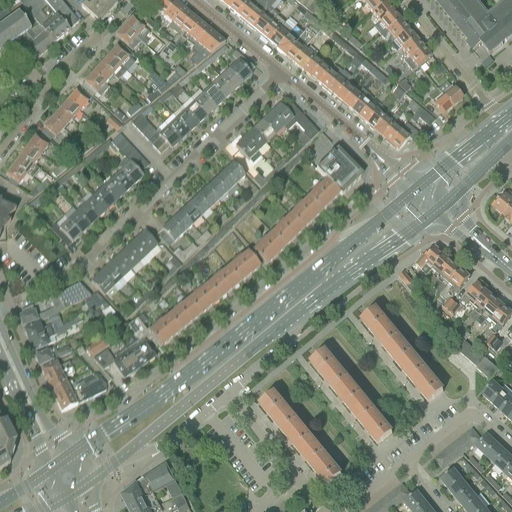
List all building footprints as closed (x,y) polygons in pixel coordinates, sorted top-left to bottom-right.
[(68,33),(79,24),(72,17),(58,0),(29,0),(21,7),(37,26),(41,30),(55,17),(68,33)] [(109,0),(87,0),(80,8),(85,12),(89,16),(93,19),(99,25),(102,22),(114,8),(116,6),(109,0)] [(148,0),(146,3),(155,11),(163,0),(148,0)] [(163,0),(155,11),(163,18),(175,4),(170,0),(163,0)] [(222,0),(219,3),(227,10),(235,0),(222,0)] [(228,11),(227,11),(233,16),(234,15),(236,17),(247,3),(242,0),(235,0),(227,10),(228,11)] [(239,20),(243,24),(261,2),(258,0),(249,0),(247,3),(236,17),(239,20)] [(263,0),(261,2),(243,24),(249,29),(249,28),(252,30),(269,9),(270,8),(275,3),(271,0),(263,0)] [(301,0),(298,5),(303,8),(309,0),(301,0)] [(310,0),(309,0),(303,8),(307,12),(315,3),(310,0)] [(371,0),(364,6),(372,15),(385,4),(382,0),(371,0)] [(511,0),(434,0),(467,41),(465,43),(473,52),(481,45),(489,56),(511,37),(511,0)] [(315,3),(307,12),(312,16),(313,14),(317,10),(319,7),(315,3)] [(18,4),(7,12),(8,13),(9,15),(10,16),(21,7),(19,5),(18,4)] [(163,18),(171,25),(182,12),(180,10),(181,9),(175,4),(163,18)] [(372,15),(379,24),(393,13),(385,4),(372,15)] [(305,13),(298,7),(295,11),(301,16),(305,13)] [(254,34),(259,38),(276,18),(277,16),(269,9),(252,30),(255,33),(254,34)] [(317,10),(313,14),(325,24),(329,20),(317,10)] [(147,11),(140,20),(144,24),(147,20),(152,15),(147,11)] [(7,12),(0,17),(0,22),(10,16),(9,15),(8,13),(7,12)] [(171,25),(168,28),(169,29),(177,35),(180,31),(191,18),(185,13),(182,12),(171,25)] [(379,24),(373,29),(380,38),(381,38),(386,33),(400,22),(393,13),(379,24)] [(306,14),(302,19),(311,26),(315,21),(306,14)] [(41,30),(37,26),(30,31),(18,15),(0,28),(0,53),(22,38),(29,47),(23,52),(33,63),(54,45),(41,30)] [(41,30),(54,45),(68,33),(55,17),(41,30)] [(174,55),(184,42),(199,25),(196,23),(197,23),(191,18),(180,31),(184,35),(173,48),(169,45),(158,57),(158,60),(165,65),(170,59),(174,55)] [(259,38),(267,44),(284,25),(276,18),(259,38)] [(129,22),(123,28),(135,39),(139,43),(144,47),(146,44),(143,41),(149,35),(144,30),(139,26),(131,19),(129,22)] [(147,20),(144,24),(152,31),(155,27),(147,20)] [(329,20),(325,24),(334,32),(338,27),(329,20)] [(311,26),(306,32),(314,39),(323,28),(315,21),(311,26)] [(270,46),(276,50),(294,29),(286,22),(284,25),(267,44),(270,47),(270,46)] [(383,44),(389,46),(407,31),(400,22),(386,33),(381,38),(384,42),(383,44)] [(184,42),(193,49),(195,47),(208,31),(202,26),(201,27),(199,25),(184,42)] [(338,27),(334,32),(341,37),(344,32),(338,27)] [(135,39),(123,28),(115,37),(131,52),(139,43),(135,39)] [(294,29),(276,50),(282,55),(281,56),(283,58),(302,35),(294,29)] [(324,30),(321,34),(329,41),(332,36),(324,30)] [(195,55),(189,62),(195,68),(216,51),(224,45),(208,31),(195,47),(193,49),(191,52),(195,55)] [(397,55),(401,51),(415,40),(407,31),(389,46),(390,46),(390,48),(393,52),(396,53),(397,55)] [(302,35),(283,58),(292,65),(304,51),(314,39),(306,32),(303,35),(303,34),(302,35)] [(332,36),(329,41),(336,47),(340,42),(332,36)] [(351,38),(347,43),(352,47),(356,43),(351,38)] [(146,48),(155,56),(162,47),(154,40),(146,48)] [(401,51),(408,60),(422,49),(415,40),(401,51)] [(340,42),(336,47),(344,53),(348,49),(340,42)] [(356,43),(352,47),(358,52),(362,47),(356,43)] [(116,48),(108,57),(120,68),(126,74),(126,73),(128,70),(129,70),(130,69),(129,69),(133,65),(134,65),(128,59),(131,55),(121,46),(118,50),(116,48)] [(224,48),(215,56),(218,59),(227,52),(224,48)] [(348,49),(344,53),(353,61),(356,56),(348,49)] [(408,60),(404,64),(412,73),(416,70),(422,65),(430,59),(422,49),(408,60)] [(304,51),(292,65),(301,72),(313,58),(304,51)] [(237,63),(229,71),(242,85),(251,76),(249,74),(254,69),(234,53),(231,57),(237,63)] [(369,54),(365,58),(371,63),(374,58),(369,54)] [(165,65),(165,66),(168,68),(169,69),(170,70),(171,70),(172,69),(179,60),(174,55),(170,59),(165,65)] [(215,56),(205,64),(208,67),(218,59),(215,56)] [(356,56),(353,61),(360,67),(364,63),(356,56)] [(108,57),(100,66),(112,77),(118,82),(126,74),(120,68),(108,57)] [(313,58),(301,72),(303,75),(304,74),(309,78),(321,65),(313,58)] [(374,58),(371,63),(376,67),(380,62),(374,58)] [(431,60),(426,64),(429,69),(435,64),(431,60)] [(174,74),(178,77),(188,63),(184,61),(174,74)] [(360,67),(353,61),(348,66),(356,73),(360,67)] [(360,67),(360,68),(367,74),(372,69),(364,63),(360,67)] [(205,64),(196,71),(199,74),(208,67),(205,64)] [(315,84),(317,86),(329,72),(321,65),(309,78),(315,83),(315,84)] [(100,66),(92,75),(104,86),(108,90),(109,90),(104,85),(112,77),(100,66)] [(320,87),(325,92),(337,78),(341,73),(333,67),(329,72),(317,86),(319,88),(320,87)] [(445,72),(441,67),(432,75),(436,80),(445,72)] [(372,69),(367,74),(375,81),(380,76),(372,69)] [(387,69),(384,73),(389,78),(393,73),(387,69)] [(196,71),(187,79),(190,82),(199,74),(196,71)] [(220,79),(233,93),(242,85),(229,71),(220,79)] [(337,78),(325,92),(331,97),(333,99),(345,85),(350,79),(342,72),(341,73),(337,78)] [(393,73),(389,78),(394,83),(398,78),(393,73)] [(104,86),(92,75),(84,84),(86,86),(82,89),(93,99),(96,95),(100,99),(108,90),(104,86)] [(153,75),(148,80),(159,90),(157,92),(152,96),(156,101),(161,97),(169,90),(153,75)] [(176,77),(169,83),(172,87),(178,81),(176,77)] [(380,77),(376,82),(383,87),(388,82),(380,77)] [(187,79),(177,87),(180,90),(190,82),(187,79)] [(211,87),(225,101),(233,93),(220,79),(211,87)] [(383,87),(382,89),(390,95),(391,94),(393,93),(393,92),(396,89),(388,82),(383,87)] [(402,83),(396,87),(406,95),(410,90),(405,86),(407,84),(404,82),(402,83)] [(336,101),(341,105),(353,92),(345,85),(333,99),(335,101),(336,101)] [(177,87),(168,94),(171,97),(174,101),(183,93),(180,90),(177,87)] [(203,95),(216,109),(225,101),(211,87),(203,95)] [(393,93),(391,94),(395,97),(398,99),(396,101),(398,103),(404,96),(396,90),(396,89),(393,92),(393,93)] [(450,89),(441,96),(452,110),(461,102),(450,89)] [(347,111),(349,113),(365,94),(361,91),(357,95),(353,92),(341,105),(347,110),(347,111)] [(452,110),(441,96),(437,91),(427,98),(442,117),(452,110)] [(75,93),(67,102),(79,113),(87,104),(75,93)] [(168,94),(159,102),(162,105),(171,97),(168,94)] [(365,94),(349,113),(351,114),(352,114),(357,119),(369,105),(372,101),(368,97),(365,94)] [(194,104),(207,118),(216,109),(203,95),(194,104)] [(152,96),(146,101),(150,105),(156,101),(152,96)] [(377,105),(372,101),(369,105),(373,109),(377,105)] [(67,102),(59,111),(71,122),(79,113),(67,102)] [(159,102),(149,109),(152,112),(162,105),(159,102)] [(407,107),(406,109),(414,116),(419,110),(411,103),(407,107)] [(185,112),(198,126),(207,118),(194,104),(185,112)] [(137,105),(131,109),(135,114),(141,110),(137,105)] [(307,140),(300,146),(303,149),(318,134),(291,105),(284,111),(279,106),(270,115),(283,129),(287,133),(296,125),(304,134),(303,135),(307,140)] [(369,105),(357,119),(363,123),(363,124),(365,126),(377,112),(380,107),(377,105),(373,109),(369,105)] [(135,114),(131,109),(126,114),(129,119),(135,114)] [(149,109),(140,117),(143,120),(152,112),(149,109)] [(414,116),(410,121),(414,125),(419,119),(429,128),(434,122),(419,110),(414,116)] [(59,111),(51,120),(63,130),(71,122),(59,111)] [(385,118),(374,132),(379,137),(381,139),(395,122),(398,119),(402,115),(398,111),(394,116),(389,122),(385,118)] [(112,117),(120,123),(124,119),(116,112),(112,117)] [(176,120),(190,134),(198,126),(185,112),(176,120)] [(368,127),(373,132),(385,118),(377,112),(365,126),(367,128),(368,127)] [(275,137),(283,129),(270,115),(262,123),(275,137)] [(140,117),(131,125),(135,130),(135,129),(144,121),(143,120),(140,117)] [(106,124),(116,133),(121,128),(111,119),(106,124)] [(63,130),(51,120),(43,129),(55,139),(63,130)] [(168,128),(181,143),(190,134),(176,120),(168,128)] [(135,129),(135,130),(139,134),(148,125),(144,121),(135,129)] [(384,141),(390,145),(401,132),(397,128),(399,125),(395,122),(381,139),(384,142),(384,141)] [(266,145),(275,137),(262,123),(253,131),(266,145)] [(139,134),(143,138),(144,138),(152,130),(148,125),(139,134)] [(401,132),(390,145),(394,149),(394,150),(397,153),(409,139),(414,143),(420,139),(405,127),(401,132)] [(158,131),(156,133),(157,134),(159,137),(160,139),(165,143),(169,148),(172,151),(181,143),(168,128),(161,134),(158,131)] [(144,138),(143,138),(147,143),(148,143),(157,134),(156,133),(152,130),(144,138)] [(257,153),(266,145),(253,131),(244,139),(257,153)] [(102,134),(93,141),(99,146),(108,140),(102,134)] [(148,143),(147,143),(152,147),(160,139),(159,137),(157,134),(148,143)] [(119,136),(111,144),(115,149),(123,141),(119,136)] [(34,138),(27,148),(40,157),(47,148),(34,138)] [(152,147),(156,152),(156,151),(165,143),(160,139),(152,147)] [(248,162),(257,153),(244,139),(235,148),(248,162)] [(123,141),(115,149),(119,153),(128,145),(123,141)] [(75,142),(68,150),(78,160),(87,154),(83,149),(75,142)] [(109,142),(99,150),(103,154),(112,146),(109,142)] [(156,151),(156,152),(160,156),(169,148),(165,143),(156,151)] [(89,144),(83,149),(87,154),(93,149),(89,144)] [(128,145),(119,153),(123,158),(132,150),(128,145)] [(300,146),(291,155),(294,158),(303,149),(300,146)] [(27,148),(20,157),(33,167),(40,157),(27,148)] [(78,160),(68,150),(63,154),(74,165),(78,160)] [(99,150),(90,157),(93,161),(103,154),(99,150)] [(132,150),(123,158),(125,160),(126,161),(127,162),(136,154),(132,150)] [(315,171),(324,180),(339,195),(341,198),(360,179),(362,177),(360,175),(337,151),(315,171)] [(136,154),(127,162),(129,164),(131,166),(140,158),(136,154)] [(291,155),(283,163),(285,166),(294,158),(291,155)] [(300,156),(281,174),(285,178),(304,160),(300,156)] [(20,157),(13,167),(25,176),(26,176),(32,181),(39,171),(33,167),(20,157)] [(90,157),(80,165),(84,169),(93,161),(90,157)] [(140,158),(131,166),(136,171),(144,163),(140,158)] [(125,160),(116,168),(117,169),(121,173),(134,187),(143,178),(140,175),(136,171),(131,166),(129,164),(127,162),(126,161),(125,160)] [(144,163),(136,171),(140,175),(148,167),(144,163)] [(283,163),(274,171),(277,174),(285,166),(283,163)] [(80,165),(71,172),(75,176),(84,169),(80,165)] [(228,171),(225,175),(236,186),(244,178),(232,165),(227,170),(228,171)] [(62,166),(57,170),(60,175),(66,170),(62,166)] [(26,176),(13,167),(6,176),(9,179),(19,186),(26,176)] [(57,170),(51,175),(55,179),(60,175),(57,170)] [(257,177),(253,182),(261,190),(277,174),(274,171),(263,182),(257,177)] [(71,172),(61,180),(65,184),(75,176),(71,172)] [(121,173),(112,181),(125,195),(134,187),(121,173)] [(220,179),(216,183),(227,194),(236,186),(225,175),(224,173),(219,178),(220,179)] [(281,174),(263,192),(267,195),(285,178),(281,174)] [(19,186),(9,179),(6,183),(16,190),(19,186)] [(61,180),(52,188),(56,191),(65,184),(61,180)] [(306,197),(305,198),(320,213),(328,206),(331,204),(331,203),(339,195),(324,180),(323,181),(325,183),(320,188),(318,186),(311,193),(313,195),(308,199),(306,197)] [(112,181),(103,189),(116,203),(125,195),(112,181)] [(45,182),(40,187),(44,192),(49,187),(45,182)] [(211,188),(207,191),(218,203),(227,194),(216,183),(215,182),(210,186),(211,188)] [(40,187),(34,191),(38,196),(44,192),(40,187)] [(52,188),(43,195),(46,199),(56,191),(52,188)] [(258,193),(254,188),(249,193),(253,198),(258,193)] [(103,189),(94,197),(108,211),(116,203),(103,189)] [(202,196),(199,199),(209,211),(218,203),(207,191),(206,190),(201,195),(202,196)] [(38,196),(34,191),(27,197),(33,200),(38,196)] [(263,192),(245,209),(249,213),(267,195),(263,192)] [(46,199),(43,195),(28,207),(31,211),(46,199)] [(492,207),(503,217),(511,206),(511,202),(505,196),(499,203),(497,201),(492,207)] [(94,197),(86,206),(99,220),(108,211),(94,197)] [(194,204),(190,207),(201,219),(209,211),(199,199),(197,198),(192,203),(194,204)] [(288,215),(287,216),(302,231),(309,224),(310,224),(313,221),(312,221),(320,213),(305,198),(305,199),(307,201),(302,205),(300,203),(293,211),(295,213),(290,217),(288,215)] [(241,200),(236,205),(241,209),(245,205),(241,200)] [(0,243),(6,244),(5,230),(10,223),(6,222),(15,212),(0,205),(1,202),(0,201),(0,243)] [(241,209),(236,205),(231,210),(235,214),(241,209)] [(86,206),(77,214),(90,228),(99,220),(86,206)] [(185,212),(181,216),(192,227),(201,219),(190,207),(189,206),(184,211),(185,212)] [(510,223),(511,224),(511,223),(511,206),(503,217),(506,220),(505,221),(509,225),(510,223)] [(245,209),(208,246),(211,250),(249,213),(245,209)] [(77,214),(68,222),(81,236),(90,228),(77,214)] [(176,220),(172,224),(183,235),(192,227),(181,216),(180,214),(175,219),(176,220)] [(270,233),(269,234),(284,249),(292,241),(292,242),(295,239),(294,238),(302,231),(287,216),(287,217),(289,219),(284,223),(282,221),(275,228),(277,230),(272,235),(270,233)] [(224,217),(219,222),(223,226),(227,221),(224,217)] [(55,226),(50,230),(66,247),(71,243),(72,244),(81,236),(68,222),(59,230),(55,226)] [(219,222),(214,226),(217,230),(223,226),(219,222)] [(162,231),(164,234),(174,244),(183,235),(172,224),(171,223),(166,227),(167,229),(163,232),(162,231)] [(206,233),(201,237),(205,242),(210,238),(206,233)] [(49,234),(45,237),(53,246),(57,243),(49,234)] [(144,234),(135,242),(147,255),(156,247),(144,234)] [(284,249),(269,234),(268,234),(270,236),(266,241),(264,239),(256,246),(258,248),(254,252),(252,250),(251,251),(265,266),(273,259),(274,259),(277,257),(276,256),(284,249)] [(205,242),(201,237),(196,242),(200,247),(205,242)] [(135,242),(126,250),(138,263),(147,255),(135,242)] [(177,251),(173,255),(182,264),(196,250),(192,246),(183,254),(181,254),(177,251)] [(208,246),(190,263),(193,268),(211,250),(208,246)] [(426,267),(431,271),(443,257),(435,250),(434,249),(433,249),(432,249),(431,250),(430,251),(429,252),(429,253),(424,259),(422,258),(415,267),(422,272),(426,267)] [(126,250),(117,259),(129,271),(138,263),(126,250)] [(227,267),(226,268),(239,285),(248,278),(248,279),(251,276),(259,269),(246,252),(245,253),(246,255),(242,259),(240,257),(232,264),(233,266),(229,270),(227,267)] [(428,283),(433,287),(453,264),(446,258),(444,258),(443,257),(431,271),(436,275),(428,283)] [(117,259),(109,267),(120,280),(129,271),(117,259)] [(172,269),(165,276),(168,279),(180,268),(171,259),(167,263),(171,267),(173,268),(172,269)] [(190,263),(172,281),(175,285),(193,268),(190,263)] [(453,264),(433,287),(442,295),(461,272),(461,271),(460,269),(453,264)] [(109,267),(100,275),(112,288),(117,293),(124,286),(125,285),(120,280),(109,267)] [(207,283),(206,284),(220,301),(228,294),(228,295),(231,292),(239,285),(226,268),(225,269),(227,271),(222,275),(220,273),(212,279),(214,282),(209,286),(207,283)] [(440,310),(446,315),(455,304),(451,301),(452,299),(453,300),(461,290),(460,290),(470,279),(461,272),(442,295),(440,297),(446,303),(440,310)] [(404,273),(398,278),(411,294),(416,288),(404,273)] [(112,288),(100,275),(91,284),(103,296),(112,288)] [(165,276),(157,284),(160,288),(168,279),(165,276)] [(175,285),(172,281),(154,298),(158,302),(175,285)] [(188,299),(187,300),(200,316),(208,310),(209,310),(212,308),(211,307),(220,301),(206,284),(205,285),(204,283),(201,285),(201,286),(198,288),(199,290),(192,295),(194,297),(189,301),(188,299)] [(157,284),(148,293),(151,296),(160,288),(157,284)] [(22,317),(19,318),(22,327),(38,322),(38,323),(47,320),(82,302),(90,298),(79,285),(52,299),(51,297),(48,299),(54,309),(43,315),(35,317),(32,307),(21,312),(22,317)] [(455,304),(446,315),(452,320),(457,313),(461,308),(463,309),(464,310),(469,304),(473,307),(485,293),(477,286),(467,297),(467,296),(459,306),(460,306),(458,308),(455,304)] [(148,293),(140,301),(143,304),(151,296),(148,293)] [(476,312),(470,319),(475,323),(482,314),(482,315),(495,300),(488,294),(486,293),(485,293),(473,307),(472,309),(476,312)] [(90,298),(82,302),(89,314),(100,308),(106,305),(96,295),(90,298)] [(168,315),(167,316),(180,332),(188,326),(189,326),(192,324),(192,323),(200,316),(187,300),(186,301),(187,303),(183,307),(181,305),(173,311),(174,313),(169,317),(168,315)] [(488,320),(492,323),(504,309),(504,308),(504,307),(495,300),(482,315),(483,316),(476,324),(481,328),(488,320)] [(140,301),(131,309),(134,313),(143,304),(140,301)] [(106,305),(100,308),(106,320),(115,315),(106,305)] [(483,347),(489,351),(497,341),(494,338),(504,327),(511,317),(511,315),(504,309),(492,323),(496,327),(491,333),(492,333),(488,338),(489,339),(483,347)] [(361,323),(375,339),(389,327),(375,311),(372,313),(361,323)] [(124,316),(122,318),(126,322),(130,317),(127,313),(125,316),(124,316)] [(115,315),(106,320),(112,333),(113,332),(124,325),(115,315)] [(137,319),(137,320),(141,326),(147,322),(142,316),(137,319)] [(148,331),(147,332),(154,340),(160,348),(169,342),(172,340),(172,339),(180,332),(167,316),(166,317),(167,319),(163,323),(161,320),(153,327),(155,329),(150,333),(148,331)] [(62,328),(28,342),(33,353),(56,344),(53,338),(55,337),(56,339),(66,335),(65,333),(71,331),(70,329),(71,328),(82,323),(80,319),(62,328)] [(139,341),(125,351),(139,370),(155,360),(145,346),(154,340),(147,332),(143,327),(141,326),(137,320),(128,326),(139,341)] [(40,325),(24,331),(28,342),(62,328),(60,322),(42,330),(40,325)] [(375,339),(388,355),(402,344),(389,327),(375,339)] [(459,330),(455,334),(456,335),(457,336),(462,340),(462,339),(465,336),(459,331),(459,330)] [(112,333),(102,338),(103,340),(104,339),(106,342),(115,336),(113,332),(112,333)] [(103,340),(85,352),(90,359),(109,347),(106,342),(104,339),(103,340)] [(455,350),(459,354),(467,345),(462,341),(455,350)] [(497,341),(489,351),(494,356),(503,346),(497,341)] [(388,355),(402,372),(416,360),(402,344),(388,355)] [(459,354),(464,358),(471,349),(467,345),(459,354)] [(54,349),(35,357),(40,368),(49,364),(54,362),(70,355),(67,349),(56,354),(54,349)] [(81,349),(76,352),(79,357),(84,354),(81,349)] [(464,358),(468,362),(476,353),(471,349),(464,358)] [(107,352),(92,361),(96,365),(103,372),(108,369),(107,367),(112,364),(113,365),(123,381),(139,370),(125,351),(115,358),(118,362),(115,364),(107,352)] [(310,364),(324,381),(338,370),(324,353),(321,356),(310,364)] [(468,362),(473,365),(481,356),(476,353),(468,362)] [(477,369),(485,360),(481,356),(473,365),(477,369)] [(41,371),(46,382),(76,367),(82,364),(77,359),(59,369),(56,363),(41,371)] [(402,372),(415,388),(430,377),(416,360),(402,372)] [(477,369),(476,370),(490,382),(499,372),(497,370),(495,369),(494,367),(485,360),(477,369)] [(511,365),(507,362),(503,366),(509,371),(511,367),(511,365)] [(71,370),(46,382),(52,392),(67,385),(64,380),(74,375),(71,370)] [(324,381),(338,398),(352,386),(338,370),(324,381)] [(511,376),(506,371),(503,375),(510,381),(511,378),(511,376)] [(67,385),(52,392),(57,403),(99,382),(94,377),(74,387),(71,382),(67,385)] [(430,377),(415,388),(429,405),(443,393),(430,377)] [(101,381),(57,403),(62,414),(106,392),(106,386),(101,381)] [(493,384),(481,396),(493,406),(498,400),(495,397),(501,391),(493,384)] [(338,398),(351,414),(365,403),(352,386),(338,398)] [(498,400),(493,406),(500,413),(511,401),(511,400),(511,393),(505,387),(501,391),(495,397),(498,400)] [(259,406),(273,423),(287,411),(274,395),(269,398),(259,406)] [(511,401),(500,413),(508,420),(511,415),(511,401)] [(351,414),(365,431),(379,419),(365,403),(351,414)] [(273,423),(287,439),(301,428),(287,411),(273,423)] [(379,419),(365,431),(378,446),(392,435),(379,419)] [(0,471),(10,465),(7,462),(9,461),(10,458),(12,458),(14,451),(12,450),(13,446),(13,445),(16,443),(5,423),(3,424),(0,425),(0,471)] [(287,439),(300,456),(314,444),(301,428),(287,439)] [(472,431),(467,435),(468,436),(475,445),(480,441),(472,431)] [(468,436),(464,440),(471,448),(475,445),(468,436)] [(482,443),(476,449),(485,458),(496,445),(487,437),(482,443)] [(464,440),(459,444),(466,452),(471,448),(464,440)] [(300,456),(314,472),(328,461),(314,444),(300,456)] [(459,444),(454,447),(461,456),(466,452),(459,444)] [(496,445),(485,458),(493,466),(505,454),(496,445)] [(454,447),(450,451),(457,460),(461,456),(454,447)] [(450,451),(445,455),(452,463),(457,460),(450,451)] [(511,460),(505,454),(493,466),(503,474),(511,464),(511,460)] [(445,455),(440,458),(447,467),(452,463),(445,455)] [(439,457),(434,461),(442,471),(447,467),(440,458),(439,457)] [(471,459),(468,462),(474,469),(478,465),(471,459)] [(328,461),(314,472),(327,488),(341,477),(328,461)] [(127,508),(128,508),(153,495),(176,484),(166,464),(144,478),(145,479),(136,486),(136,485),(122,495),(122,498),(127,508)] [(511,464),(503,474),(511,483),(511,482),(511,464)] [(467,465),(464,468),(470,475),(474,472),(467,465)] [(478,465),(474,469),(481,475),(484,472),(478,465)] [(453,471),(440,481),(447,490),(453,485),(456,488),(463,483),(453,471)] [(474,472),(470,475),(477,482),(480,479),(474,472)] [(488,477),(485,480),(491,487),(494,483),(488,477)] [(483,482),(480,485),(486,492),(489,489),(483,482)] [(453,485),(447,490),(456,501),(469,491),(463,483),(456,488),(453,485)] [(494,483),(491,487),(498,493),(501,490),(494,483)] [(402,486),(397,490),(398,492),(405,501),(410,497),(409,496),(402,486)] [(489,489),(486,492),(493,499),(496,496),(489,489)] [(469,491),(456,501),(464,511),(467,511),(472,508),(469,504),(476,499),(469,491)] [(398,492),(394,495),(400,504),(405,501),(398,492)] [(411,498),(404,504),(410,511),(414,511),(425,504),(417,494),(411,498)] [(153,495),(128,508),(130,511),(129,511),(149,511),(159,507),(153,495)] [(394,495),(389,499),(396,508),(400,504),(394,495)] [(505,495),(502,498),(508,505),(511,501),(505,495)] [(173,501),(178,511),(187,506),(186,504),(182,496),(173,501)] [(389,499),(384,503),(391,511),(396,508),(389,499)] [(472,508),(467,511),(483,511),(485,511),(476,499),(469,504),(472,508)] [(501,501),(498,505),(504,511),(506,511),(509,510),(501,501)] [(384,503),(380,506),(383,511),(390,511),(391,511),(384,503)]
